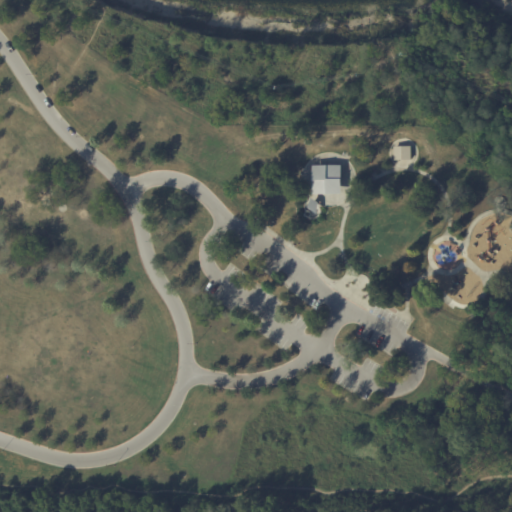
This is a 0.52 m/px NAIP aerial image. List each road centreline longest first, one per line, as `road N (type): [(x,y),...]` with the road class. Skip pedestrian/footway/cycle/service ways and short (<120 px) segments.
road 1 (residential): [(0,436),(57,457),(109,455),(150,432),(178,393),(186,343),(179,313),(145,252),(126,186)]
road 2 (residential): [(126,186),(67,134),(0,42)]
